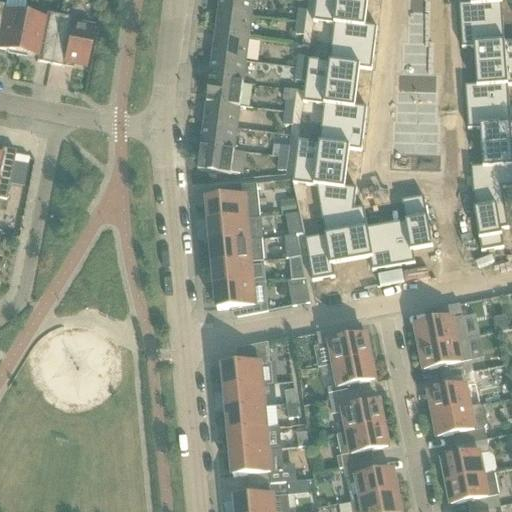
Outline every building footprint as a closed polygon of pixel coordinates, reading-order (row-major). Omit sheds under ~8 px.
[(252,17),(254,0),(220,0),(218,13),(252,17)] [(315,0),(316,2),(360,7),(367,8),(368,0),(315,0)] [(477,0),(477,5),(459,6),(460,28),(503,25),(501,0),(477,0)] [(316,2),(313,23),(334,26),(331,45),(374,50),(377,29),(365,27),(367,8),(360,7),(316,2)] [(0,51),(17,55),(24,15),(4,11),(5,7),(0,5),(0,51)] [(298,11),(297,24),(305,25),(307,12),(298,11)] [(249,40),(252,17),(218,13),(215,36),(249,40)] [(50,66),(59,17),(46,15),(45,19),(24,15),(17,55),(38,59),(37,63),(50,66)] [(73,20),(59,17),(50,66),(64,69),(65,64),(86,68),(93,29),(74,25),(72,25),(73,20)] [(304,37),(305,25),(297,24),(295,36),(304,37)] [(503,25),(460,28),(462,50),(474,49),(481,49),(482,68),(511,65),(511,43),(505,44),(503,25)] [(246,63),(249,40),(215,36),(212,59),(246,63)] [(308,61),(306,83),(350,88),(357,89),(360,70),(371,72),(374,50),(331,45),(329,64),(308,61)] [(306,70),(308,58),(299,56),(297,69),(306,70)] [(243,86),(246,63),(212,59),(209,82),(243,86)] [(477,87),(465,88),(466,110),(509,106),(508,87),(511,87),(511,65),(482,68),(484,86),(477,87)] [(304,83),(306,70),(297,69),(296,81),(304,83)] [(240,109),(243,86),(209,82),(207,104),(240,109)] [(306,83),(303,104),(319,106),(317,125),(364,131),(367,109),(355,108),(357,89),(350,88),(306,83)] [(294,116),(295,103),(297,92),(284,91),(283,102),(286,102),(285,115),(294,116)] [(237,131),(240,109),(207,104),(204,127),(237,131)] [(509,106),(466,110),(468,131),(480,130),(487,130),(488,149),(511,147),(511,125),(509,106)] [(292,128),(294,116),(285,115),(283,126),(292,128)] [(298,142),(295,164),(340,169),(347,170),(349,151),(361,153),(364,131),(317,125),(314,144),(298,142)] [(234,154),(237,131),(204,127),(201,150),(234,154)] [(281,147),(279,160),(288,161),(289,148),(281,147)] [(483,168),(471,169),(471,170),(472,191),(502,189),(502,190),(511,189),(511,147),(488,149),(490,168),(483,168)] [(1,155),(0,154),(0,200),(6,202),(16,153),(2,150),(1,155)] [(231,176),(234,154),(201,150),(198,173),(217,175),(231,176)] [(286,173),(288,161),(279,160),(277,172),(286,173)] [(295,164),(293,186),(294,186),(298,186),(316,189),(321,217),(342,213),(354,211),(357,190),(345,189),(347,170),(340,169),(295,164)] [(259,220),(256,186),(226,189),(227,200),(207,202),(209,225),(247,221),(259,220)] [(502,189),(472,191),(473,194),(474,211),(477,228),(481,254),(504,250),(501,231),(509,230),(502,190),(502,189)] [(405,223),(386,227),(394,269),(415,265),(413,253),(433,250),(431,243),(424,199),(401,203),(405,223)] [(354,211),(342,213),(350,257),(351,264),(370,261),(372,273),(394,269),(386,227),(367,230),(364,209),(358,210),(354,211)] [(305,241),(312,284),(335,280),(332,268),(351,264),(350,257),(342,213),(321,217),(324,232),(325,237),(306,241),(305,241)] [(285,218),(289,239),(297,238),(302,236),(298,216),(285,218)] [(261,220),(259,220),(247,221),(209,225),(211,247),(262,242),(263,241),(261,220)] [(298,245),(297,238),(289,239),(284,239),(286,261),(289,260),(301,258),(298,245)] [(263,263),(262,242),(211,247),(213,268),(263,263)] [(305,281),(301,258),(289,260),(291,283),(305,281)] [(265,285),(263,263),(213,268),(215,290),(253,286),(265,285)] [(307,289),(305,281),(291,283),(288,283),(288,285),(289,289),(293,309),(310,305),(307,292),(307,289)] [(255,308),(253,286),(215,290),(217,312),(231,311),(232,320),(256,316),(255,308)] [(437,323),(418,327),(415,328),(420,350),(457,343),(452,322),(462,320),(459,307),(434,312),(437,323)] [(371,360),(367,344),(366,338),(344,342),(342,331),(317,336),(320,348),(329,347),(334,368),(371,360)] [(461,364),(457,343),(420,350),(424,373),(446,368),(448,380),(473,375),(470,362),(461,364)] [(223,369),(225,392),(263,388),(261,367),(269,366),(267,346),(242,351),(244,367),(223,369)] [(374,376),(371,360),(334,368),(338,389),(328,391),(331,403),(356,398),(354,387),(375,383),(374,376)] [(466,389),(475,388),(473,375),(448,380),(450,391),(429,395),(433,418),(470,410),(466,389)] [(265,410),(263,388),(225,392),(227,413),(265,410)] [(297,406),(295,392),(285,394),(287,407),(297,406)] [(384,427),(381,411),(380,405),(358,409),(356,398),(331,403),(333,416),(343,414),(347,435),(384,427)] [(299,420),(297,406),(287,407),(289,421),(299,420)] [(484,410),(480,408),(470,410),(433,418),(436,434),(437,440),(440,440),(459,436),(461,447),(486,442),(484,432),(487,427),(484,410)] [(267,431),(265,410),(227,413),(229,435),(267,431)] [(389,450),(384,427),(347,435),(347,436),(336,438),(340,456),(341,455),(342,458),(336,459),(338,471),(344,470),(369,465),(367,454),(386,450),(389,450)] [(269,453),(267,431),(229,435),(231,456),(269,453)] [(297,436),(299,450),(309,448),(308,443),(307,434),(297,436)] [(494,459),(489,455),(486,442),(461,447),(464,458),(442,462),(447,485),(493,476),(497,471),(494,459)] [(269,453),(231,456),(233,479),(254,477),(255,488),(287,485),(296,484),(294,467),(283,468),(281,451),(269,453)] [(397,495),(394,479),(393,472),(371,477),(369,465),(344,470),(351,504),(397,495)] [(492,477),(493,476),(447,485),(451,507),(473,503),(474,511),(486,511),(500,509),(497,497),(494,497),(490,477),(492,477)] [(289,511),(287,485),(255,488),(256,499),(235,501),(236,511),(289,511)] [(360,502),(351,504),(352,511),(400,511),(401,511),(397,495),(360,502)]
